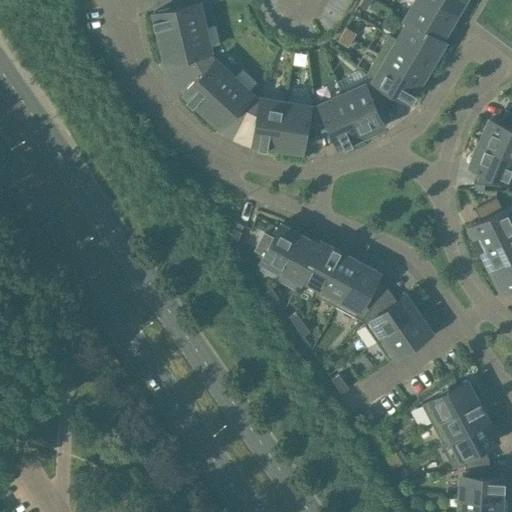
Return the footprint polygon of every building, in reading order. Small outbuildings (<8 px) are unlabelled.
[(154,11),(160,35),(204,24),(198,0),(179,0),(180,5),(154,11)] [(407,0),(400,11),(441,37),(452,18),(421,0),(407,0)] [(421,0),(452,18),(462,0),(421,0)] [(394,37),(432,59),(444,39),(441,37),(408,15),(394,37)] [(210,49),(204,24),(160,35),(166,59),(191,53),(197,62),(212,53),(210,49)] [(357,32),(346,25),(342,32),(353,39),(357,32)] [(348,45),(353,39),(342,32),(338,39),(348,45)] [(377,53),(420,79),(432,59),(394,37),(389,34),(377,53)] [(202,71),(184,91),(202,107),(233,74),(215,58),(212,53),(197,62),(202,71)] [(388,87),(408,99),(420,79),(377,53),(365,72),(375,78),(388,87)] [(251,91),(233,74),(202,107),(221,125),(238,105),(248,110),(256,94),(251,91)] [(375,78),(343,93),(361,134),(384,124),(373,100),(388,87),(375,78)] [(320,103),(315,104),(317,122),(328,120),(338,144),(361,134),(343,93),(320,103)] [(261,96),(256,94),(248,110),(258,115),(253,141),(278,145),(285,100),(261,96)] [(307,123),(317,122),(315,104),(310,104),(285,100),(278,145),(302,149),(307,123)] [(505,108),(507,109),(496,120),(490,118),(480,140),(477,138),(476,139),(511,153),(511,112),(506,107),(505,108)] [(511,153),(476,139),(470,153),(474,154),(470,163),(482,168),(476,181),(474,181),(474,182),(474,189),(484,189),(484,182),(502,183),(504,177),(511,180),(511,153)] [(502,208),(501,205),(496,196),(472,208),(473,209),(475,208),(481,219),(470,224),(475,235),(472,237),(477,248),(511,230),(511,207),(510,204),(502,208)] [(300,233),(280,222),(261,258),(281,268),(300,233)] [(235,241),(241,230),(234,226),(228,237),(235,241)] [(488,269),(511,256),(511,230),(477,248),(478,249),(481,247),(491,266),(487,268),(488,269)] [(281,268),(299,278),(318,243),(300,233),(281,268)] [(320,239),(318,243),(299,278),(301,279),(303,276),(320,285),(339,250),(320,239)] [(316,294),(336,305),(360,261),(339,250),(320,285),(316,294)] [(511,256),(488,269),(494,282),(498,280),(502,289),(511,284),(511,256)] [(360,261),(336,305),(359,317),(361,319),(373,307),(388,287),(374,280),(379,271),(360,261)] [(279,297),(272,286),(265,291),(272,301),(279,297)] [(385,336),(419,313),(405,293),(396,299),(388,287),(373,307),(361,319),(377,341),(385,336)] [(289,315),(296,325),(303,320),(296,310),(289,315)] [(419,313),(385,336),(377,341),(389,359),(431,330),(419,313)] [(303,334),(309,330),(303,320),(296,325),(303,334)] [(341,392),(349,386),(339,372),(332,377),(341,392)] [(466,379),(422,402),(432,422),(477,398),(466,379)] [(487,418),(477,398),(432,422),(443,442),(451,437),(487,418)] [(453,466),(466,463),(489,457),(482,445),(497,438),(487,418),(451,437),(462,456),(451,462),(453,466)] [(377,444),(383,439),(377,429),(370,433),(377,444)] [(392,467),(402,460),(396,450),(386,457),(392,467)] [(487,475),(489,457),(466,463),(465,473),(462,473),(460,494),(501,497),(502,476),(487,475)] [(499,511),(501,497),(460,494),(458,511),(499,511)]
